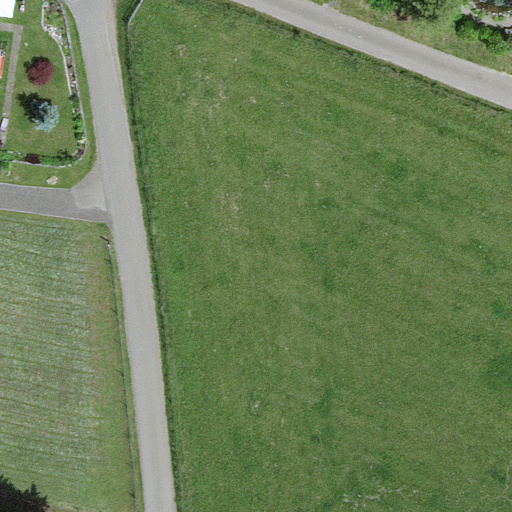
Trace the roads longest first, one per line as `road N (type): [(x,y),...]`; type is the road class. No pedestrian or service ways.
road 1 (residential): [(78,0),(145,323),(161,511)]
road 2 (unclassified): [(264,0),(511,91)]
